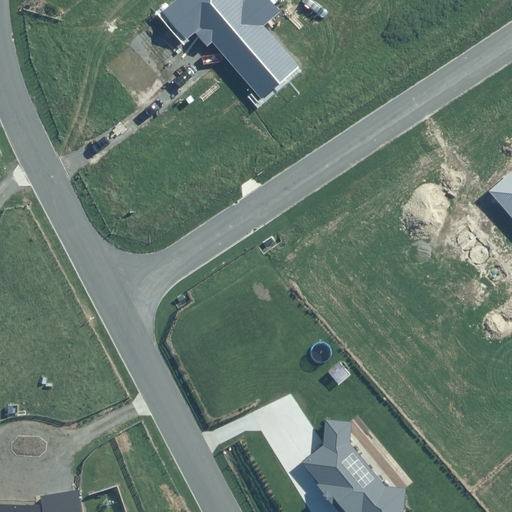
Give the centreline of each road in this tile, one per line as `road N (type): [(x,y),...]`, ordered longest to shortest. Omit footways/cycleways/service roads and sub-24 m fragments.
road 1 (residential): [(113,299),(511,39)]
road 2 (residential): [(113,299),(31,142),(0,57)]
road 3 (residential): [(223,511),(113,299)]
